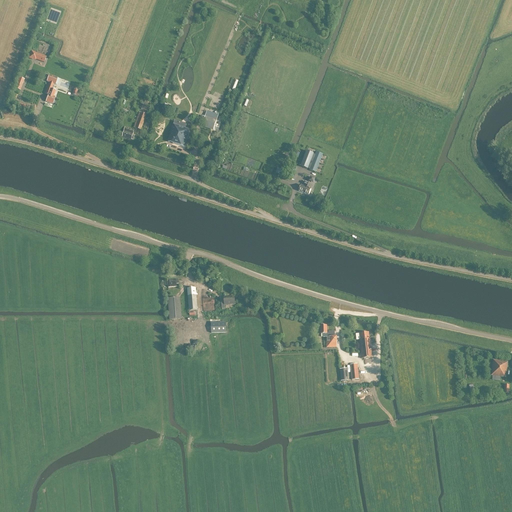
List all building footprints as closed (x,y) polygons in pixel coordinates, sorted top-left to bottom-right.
[(44,62),(46,57),(31,51),(29,58),(32,59),(32,58),(44,62)] [(49,75),(47,81),(50,82),(46,93),(48,94),(46,101),(53,104),(55,97),(54,96),(56,91),(51,89),(53,83),(55,84),(58,78),(49,75)] [(24,79),(19,77),(15,88),(20,90),(24,79)] [(202,115),(200,122),(203,123),(201,126),(213,130),(219,114),(207,110),(205,116),(202,115)] [(137,119),(133,127),(140,130),(146,115),(142,113),(142,112),(139,111),(137,119)] [(189,130),(174,124),(168,141),(183,147),(189,130)] [(131,140),(131,139),(133,140),(135,135),(133,134),(134,131),(125,128),(122,137),(131,140)] [(302,158),(300,165),(310,169),(309,169),(316,172),(323,154),(316,152),(315,154),(307,151),(304,159),(302,158)] [(292,166),(289,175),(294,177),(297,168),(292,166)] [(301,185),(299,191),(309,195),(311,189),(310,188),(312,182),(313,182),(315,178),(311,177),(309,181),(309,183),(305,181),(303,186),(301,185)] [(198,310),(196,287),(187,288),(189,310),(198,310)] [(225,304),(235,304),(234,296),(224,297),(224,302),(221,302),(222,309),(225,308),(225,304)] [(182,319),(180,297),(168,298),(169,320),(182,319)] [(226,322),(211,323),(211,333),(212,333),(226,332),(226,322)] [(326,347),(337,347),(337,336),(329,337),(329,336),(335,335),(335,331),(328,332),(328,333),(327,333),(327,325),(320,325),(320,334),(323,333),(323,337),(326,337),(326,347)] [(359,339),(361,358),(372,357),(370,338),(369,338),(369,332),(359,333),(360,339),(359,339)] [(500,377),(502,377),(506,378),(508,362),(493,360),(491,376),(493,376),(492,380),(500,381),(500,377)] [(352,380),(359,379),(357,364),(350,365),(352,380)]
